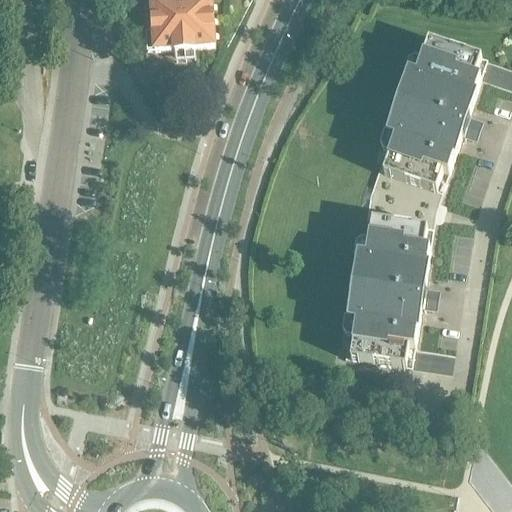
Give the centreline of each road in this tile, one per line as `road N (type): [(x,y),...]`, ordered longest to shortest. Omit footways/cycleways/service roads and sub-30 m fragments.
road 1 (tertiary): [(66,511),(35,477),(22,431),(60,173)]
road 2 (primary): [(205,268),(238,147),(300,0)]
road 3 (unclassified): [(458,411),(489,217),(511,149)]
road 4 (primary): [(181,496),(205,268)]
road 5 (primary): [(205,268),(148,488)]
road 6 (unclassified): [(24,0),(33,116),(60,173)]
road 7 (tertiary): [(60,173),(79,0)]
